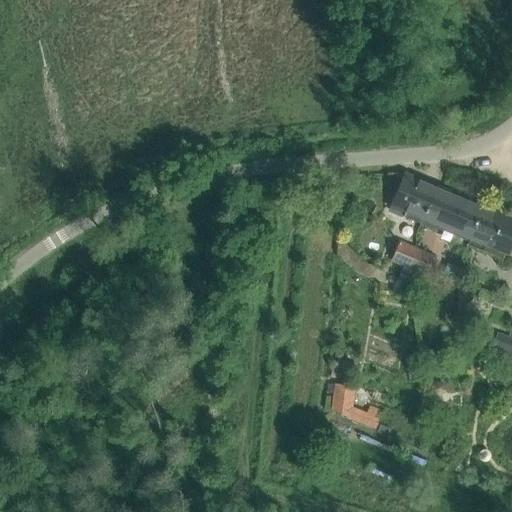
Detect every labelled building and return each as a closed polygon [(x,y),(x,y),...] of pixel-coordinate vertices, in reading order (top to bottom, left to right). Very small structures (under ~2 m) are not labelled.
[(420,224),(435,188),(405,176),(398,194),(390,211),(420,224)] [(435,188),(420,224),(436,231),(438,226),(470,239),(467,244),(468,244),(483,208),(435,188)] [(511,220),(483,208),(468,244),(502,259),(504,253),(507,254),(511,242),(511,220)] [(398,277),(415,284),(416,281),(419,271),(409,267),(415,250),(399,244),(391,262),(403,267),(398,277)] [(415,250),(409,267),(419,271),(425,273),(432,257),(415,250)] [(457,289),(458,320),(469,320),(469,289),(457,289)] [(492,346),(511,353),(511,326),(508,337),(497,333),(492,346)] [(337,359),(334,367),(351,374),(354,366),(337,359)] [(408,367),(409,383),(420,382),(418,366),(408,367)] [(334,384),(330,411),(375,430),(383,411),(369,405),(366,412),(353,407),(356,387),(334,384)] [(390,431),(379,427),(376,434),(387,438),(390,431)] [(480,450),(477,454),(478,459),(481,462),(486,462),(490,459),(491,455),(489,451),(484,449),(480,450)]
